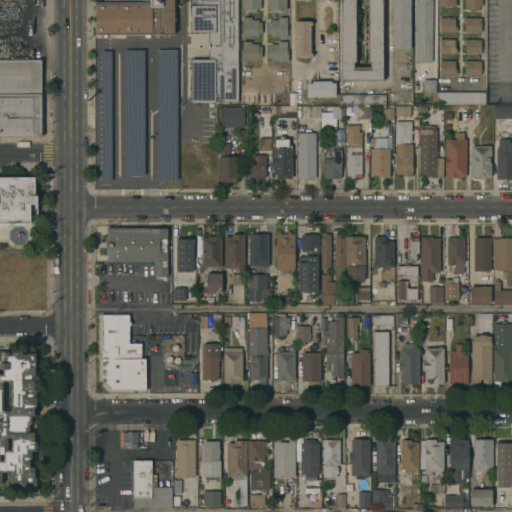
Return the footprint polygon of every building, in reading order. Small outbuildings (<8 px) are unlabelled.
[(172,0),(173,17),(175,17),(175,20),(173,20),(173,33),(148,33),(148,36),(144,36),(144,33),(95,34),(95,0),(172,0)] [(191,101),(191,57),(208,57),(208,31),(190,31),(190,26),(191,26),(191,0),(237,0),(237,100),(215,100),(215,101),(191,101)] [(259,0),(259,9),(255,9),(255,12),(245,12),(245,11),(243,11),(243,9),(240,9),(240,0),(259,0)] [(285,0),(285,10),(283,10),(283,11),(279,11),(271,11),(268,11),(268,9),(266,9),(266,0),(285,0)] [(340,79),(340,0),(355,0),(355,1),(356,1),(356,3),(355,3),(355,61),(353,61),(353,65),(370,65),(370,61),(367,61),(367,0),(382,0),(382,79),(340,79)] [(391,0),(409,0),(409,48),(391,48),(391,0)] [(431,0),(431,62),(414,62),(414,0),(431,0)] [(481,0),(481,7),(477,7),(477,11),(468,11),(468,7),(464,7),(464,0),(481,0)] [(440,16),(455,16),(455,25),(456,25),(456,31),(439,30),(440,16)] [(465,22),(463,22),(464,16),(482,17),(481,31),(465,31),(465,22)] [(250,19),(257,19),(257,22),(260,22),(260,33),(257,34),(257,36),(250,36),(250,37),(240,37),(240,17),(250,17),(250,19)] [(270,22),(270,20),(277,20),(277,17),(287,17),(287,22),(286,23),(286,37),(277,38),(277,36),(270,37),(270,34),(267,34),(266,22),(270,22)] [(310,21),(310,22),(311,22),(311,25),(310,25),(310,45),(309,45),(309,52),(312,52),(312,56),(311,56),(294,56),(294,21),(310,21)] [(439,38),(455,38),(455,47),(457,47),(457,52),(439,52),(439,38)] [(465,43),(463,43),(463,38),(481,38),(481,53),(465,53),(465,43)] [(240,49),(240,41),(250,41),(250,44),(257,44),(257,46),(260,46),(260,58),(257,58),(257,60),(250,60),(250,61),(240,61),(239,49),(240,49)] [(269,46),(269,43),(277,43),(277,41),(286,41),(286,50),(287,50),(287,61),(277,61),(277,60),(269,60),(269,58),(266,58),(266,46),(269,46)] [(41,135),(0,135),(0,58),(41,58),(41,59),(41,135)] [(440,73),(440,59),(455,59),(455,68),(456,68),(456,73),(440,73)] [(481,60),(481,74),(465,73),(466,65),(464,65),(464,59),(481,60)] [(307,96),(306,82),(312,81),(312,79),(331,79),(331,81),(335,81),(335,95),(307,96)] [(422,93),(422,80),(435,80),(435,93),(422,93)] [(437,102),(437,90),(485,91),(485,103),(437,102)] [(273,104),(273,102),(271,103),(270,93),(271,93),(271,91),(283,91),(283,92),(288,92),(288,94),(283,94),(283,103),(273,104)] [(346,103),(338,103),(338,93),(346,93),(346,103)] [(370,105),(370,103),(347,103),(347,102),(347,93),(385,93),(385,101),(385,103),(375,103),(375,105),(370,105)] [(219,126),(219,105),(244,105),(244,126),(219,126)] [(277,116),(277,113),(271,113),(271,105),(295,105),(295,116),(277,116)] [(297,115),(297,105),(309,105),(309,114),(297,115)] [(320,115),(308,115),(309,115),(309,105),(319,105),(320,115)] [(324,105),(342,105),(342,108),(344,108),(344,120),(330,120),(330,117),(326,117),(326,115),(324,115),(324,105)] [(395,114),(395,105),(410,105),(410,114),(395,114)] [(511,118),(509,118),(509,117),(506,117),(506,118),(495,118),(495,117),(493,117),(493,105),(511,105),(511,118)] [(344,121),(344,106),(355,106),(355,121),(344,121)] [(357,106),(367,106),(367,120),(357,120),(357,106)] [(393,118),(386,118),(386,111),(384,111),(384,107),(386,107),(386,106),(393,106),(393,118)] [(410,143),(395,143),(394,143),(394,121),(411,121),(410,130),(412,130),(412,133),(410,133),(410,143)] [(361,176),(354,176),(354,177),(347,177),(347,176),(347,143),(344,143),(344,140),(346,141),(346,124),(357,124),(357,133),(361,133),(361,135),(368,135),(368,151),(361,151),(361,156),(361,176)] [(419,127),(437,127),(436,151),(437,151),(437,156),(437,164),(436,164),(436,165),(435,168),(436,168),(436,176),(426,175),(426,172),(419,172),(419,132),(419,127)] [(236,140),(236,128),(245,128),(245,129),(246,129),(246,138),(245,138),(245,140),(236,140)] [(341,177),(323,177),(322,164),(322,158),(323,158),(323,151),(326,151),(325,147),(329,147),(329,143),(326,143),(326,128),(337,128),(337,143),(340,143),(341,177)] [(315,177),(297,177),(297,131),(315,131),(315,177)] [(511,177),(496,178),(496,147),(498,147),(498,140),(493,140),(493,131),(507,131),(507,137),(509,137),(509,140),(511,140),(511,177)] [(465,176),(446,175),(446,166),(445,166),(445,155),(446,155),(446,138),(455,138),(455,135),(463,135),(463,138),(466,138),(465,176)] [(273,146),(273,137),(289,137),(289,143),(292,143),(292,146),(291,146),(291,176),(282,177),(282,173),(273,173),(272,146),(273,146)] [(258,152),(258,138),(269,138),(269,152),(258,152)] [(370,149),(374,149),(374,147),(369,147),(369,139),(375,139),(375,146),(380,146),(380,148),(389,148),(389,176),(378,176),(378,173),(370,173),(370,150),(370,149)] [(237,177),(235,177),(235,180),(220,180),(220,177),(218,177),(218,155),(218,142),(229,142),(230,155),(237,155),(237,177)] [(410,143),(412,143),(412,157),(413,157),(413,164),(412,164),(412,176),(403,176),(403,173),(395,173),(395,143),(410,143)] [(471,176),(471,144),(491,144),(491,176),(471,176)] [(265,179),(260,179),(260,181),(252,181),(252,179),(247,179),(247,158),(253,158),(253,155),(265,156),(265,179)] [(0,175),(35,175),(35,194),(36,194),(36,198),(37,207),(30,207),(30,221),(24,221),(24,223),(14,223),(14,221),(8,221),(8,223),(0,223),(0,175)] [(166,227),(167,275),(155,275),(155,260),(106,260),(106,253),(101,253),(101,233),(106,233),(106,227),(166,227)] [(224,235),(231,235),(231,232),(232,232),(245,232),(245,267),(238,267),(238,270),(234,270),(234,267),(224,267),(224,235)] [(268,265),(249,265),(249,232),(268,232),(268,265)] [(294,270),(280,270),(280,267),(276,267),(276,256),(274,256),(274,246),(276,246),(276,232),(294,232),(294,270)] [(330,267),(320,267),(320,236),(324,236),(324,232),(330,232),(330,267)] [(334,233),(341,233),(341,236),(344,236),(344,266),(334,266),(334,233)] [(202,236),(208,236),(208,234),(209,234),(209,235),(220,235),(221,235),(221,266),(220,266),(220,267),(206,267),(206,265),(201,265),(202,236)] [(347,280),(346,266),(345,266),(344,235),(357,235),(357,236),(364,236),(365,265),(364,265),(364,279),(347,280)] [(393,265),(378,265),(378,267),(372,267),(372,258),(374,258),(374,253),(373,253),(373,235),(385,235),(385,239),(393,239),(393,265)] [(439,271),(432,271),(432,280),(421,280),(421,271),(420,271),(420,235),(424,235),(424,236),(428,236),(428,235),(432,235),(432,237),(439,237),(439,271)] [(447,236),(464,236),(464,258),(467,258),(467,265),(463,265),(463,272),(460,272),(460,274),(458,274),(458,272),(453,272),(453,265),(452,265),(452,264),(446,264),(447,236)] [(490,270),(474,270),(474,236),(490,236),(490,270)] [(492,237),(498,237),(498,236),(511,236),(511,284),(506,284),(506,281),(505,281),(505,277),(502,277),(502,270),(506,270),(506,269),(498,269),(498,268),(492,268),(492,237)] [(175,271),(175,238),(192,238),(192,271),(175,271)] [(409,239),(418,239),(418,252),(416,252),(416,259),(410,259),(409,239)] [(317,291),(297,292),(297,262),(304,262),(304,256),(317,256),(317,291)] [(417,298),(402,298),(402,297),(397,297),(396,280),(408,280),(408,274),(403,274),(403,273),(396,273),(396,264),(417,264),(417,274),(418,274),(418,278),(417,278),(417,281),(407,281),(407,287),(417,287),(417,298)] [(322,302),(322,297),(321,297),(321,295),(320,295),(320,286),(321,286),(321,273),(330,273),(330,280),(335,280),(335,290),(336,290),(336,276),(334,276),(334,271),(344,271),(344,294),(344,302),(322,302)] [(221,292),(206,292),(206,283),(204,283),(204,280),(206,280),(206,272),(221,272),(221,292)] [(243,273),(243,283),(233,283),(233,282),(232,281),(232,272),(243,273)] [(248,273),(267,273),(267,286),(270,286),(270,298),(259,298),(259,300),(248,299),(248,273)] [(458,299),(444,299),(444,278),(452,278),(452,282),(458,282),(458,298),(458,299)] [(511,303),(494,303),(493,280),(500,280),(500,289),(511,288),(511,303)] [(369,285),(369,298),(355,298),(355,285),(369,285)] [(442,301),(429,301),(429,285),(442,285),(442,301)] [(469,302),(469,285),(491,285),(490,302),(469,302)] [(171,300),(183,300),(182,291),(171,292),(171,300)] [(248,312),(266,312),(266,379),(265,379),(265,381),(260,381),(260,379),(249,379),(249,354),(248,354),(248,326),(248,312)] [(406,323),(394,323),(394,312),(406,312),(406,313),(406,323)] [(102,313),(129,313),(129,320),(130,320),(130,324),(128,324),(128,342),(140,342),(140,357),(145,357),(145,389),(111,389),(102,379),(102,313)] [(273,316),(277,316),(277,313),(285,313),(285,316),(289,316),(289,328),(286,328),(286,333),(282,333),(282,334),(272,334),(273,316)] [(343,374),(330,374),(330,369),(326,369),(326,344),(323,344),(322,344),(322,329),(327,329),(327,319),(334,319),(334,315),(336,315),(336,313),(342,313),(342,315),(343,315),(343,374)] [(347,313),(355,313),(355,314),(357,314),(357,316),(358,316),(359,322),(356,322),(356,336),(347,336),(347,313)] [(393,314),(393,324),(387,324),(387,325),(383,325),(383,324),(372,324),(372,314),(393,314)] [(191,352),(193,316),(183,315),(182,351),(191,352)] [(244,328),(231,328),(231,315),(244,315),(244,328)] [(204,328),(205,316),(198,316),(197,328),(204,328)] [(511,380),(493,380),(493,348),(496,348),(496,343),(495,343),(495,340),(496,340),(496,338),(493,338),(493,322),(500,322),(501,319),(505,319),(505,322),(511,322),(511,336),(511,380)] [(309,340),(304,340),(304,344),(298,344),(298,340),(296,340),(296,324),(309,325),(309,340)] [(388,330),(388,333),(389,333),(389,337),(388,337),(388,351),(389,351),(389,355),(388,355),(388,360),(389,360),(389,363),(388,363),(388,384),(387,384),(387,386),(373,386),(373,330),(388,330)] [(472,342),(472,335),(478,335),(478,333),(485,333),(485,335),(491,335),(491,383),(482,383),(482,378),(480,378),(480,382),(471,383),(471,342),(472,342)] [(160,356),(160,338),(143,338),(144,356),(160,356)] [(218,378),(202,378),(201,342),(211,342),(211,355),(217,355),(218,378)] [(418,382),(400,383),(400,369),(398,369),(398,358),(400,358),(400,346),(404,346),(404,342),(417,342),(418,347),(418,382)] [(455,349),(455,343),(467,343),(467,383),(448,383),(448,349),(455,349)] [(276,379),(276,350),(287,350),(287,345),(294,345),(294,379),(276,379)] [(223,346),(241,346),(241,351),(241,379),(235,379),(235,381),(223,381),(223,346)] [(443,385),(432,385),(432,382),(425,382),(425,370),(423,370),(423,358),(425,358),(425,346),(442,346),(443,385)] [(369,384),(350,384),(350,351),(358,351),(358,348),(367,348),(367,351),(369,351),(369,384)] [(10,471),(1,471),(1,483),(0,483),(0,419),(1,419),(1,414),(0,413),(0,350),(8,350),(8,352),(11,352),(11,349),(36,349),(36,388),(36,405),(33,405),(34,414),(31,414),(31,422),(29,422),(29,431),(34,431),(34,440),(36,440),(36,449),(31,449),(31,457),(29,457),(29,466),(36,466),(36,479),(37,479),(37,488),(11,488),(10,471)] [(320,380),(301,380),(301,378),(301,374),(301,351),(320,351),(320,380)] [(136,448),(136,432),(118,432),(118,448),(136,448)] [(134,444),(134,435),(150,435),(151,444),(134,444)] [(194,475),(176,476),(176,438),(194,438),(194,475)] [(273,438),(280,438),(280,440),(288,440),(288,438),(295,438),(294,476),(273,476),(273,438)] [(300,442),(303,442),(303,439),(315,438),(315,442),(318,442),(318,465),(318,473),(315,473),(315,480),(303,480),(303,474),(302,474),(302,473),(300,473),(300,442)] [(339,464),(337,464),(337,465),(336,465),(336,466),(337,466),(337,472),(336,472),(336,476),(323,476),(322,438),(339,438),(339,464)] [(369,474),(367,474),(367,477),(364,477),(364,478),(354,478),(354,474),(350,474),(350,462),(348,462),(348,451),(350,451),(350,438),(369,438),(369,474)] [(443,470),(425,470),(425,468),(420,468),(420,439),(425,439),(425,438),(435,438),(435,440),(443,440),(443,470)] [(467,477),(463,477),(463,481),(462,481),(462,483),(460,483),(460,482),(452,482),(452,468),(449,468),(449,438),(467,438),(467,477)] [(492,469),(473,469),(473,438),(492,438),(492,469)] [(246,504),(241,504),(241,487),(241,478),(232,478),(232,474),(226,474),(226,442),(234,442),(234,439),(246,439),(246,504)] [(263,468),(247,468),(247,439),(263,439),(263,468)] [(394,481),(385,481),(377,481),(377,471),(376,471),(376,440),(386,440),(386,439),(394,439),(394,481)] [(418,471),(400,471),(400,468),(401,468),(401,439),(410,439),(410,440),(418,440),(418,471)] [(220,478),(216,478),(216,475),(202,475),(202,469),(203,469),(203,453),(202,453),(202,440),(218,440),(218,447),(219,449),(219,452),(218,454),(218,459),(220,459),(220,478)] [(511,475),(509,475),(509,487),(496,487),(496,475),(494,475),(494,441),(511,441),(511,442),(511,475)] [(133,507),(133,496),(132,496),(132,459),(151,459),(151,473),(156,473),(156,485),(171,485),(171,493),(171,498),(178,498),(178,504),(171,504),(171,506),(133,507)] [(248,492),(249,492),(249,469),(265,469),(265,468),(269,468),(269,488),(270,488),(270,505),(263,505),(263,507),(248,507),(248,492)] [(171,480),(181,480),(181,493),(171,493),(171,485),(171,480)] [(308,482),(318,481),(318,494),(308,494),(308,482)] [(345,490),(345,482),(353,482),(353,490),(345,490)] [(470,504),(470,488),(492,487),(492,504),(470,504)] [(372,506),(371,489),(387,489),(387,494),(393,494),(393,505),(372,506)] [(203,504),(203,490),(220,490),(220,504),(203,504)] [(369,505),(358,505),(358,490),(369,490),(369,505)] [(344,506),(330,506),(330,503),(336,503),(336,492),(344,493),(344,506)] [(444,506),(444,494),(462,493),(462,506),(444,506)] [(318,494),(308,494),(308,507),(320,507),(320,494),(318,494)]
